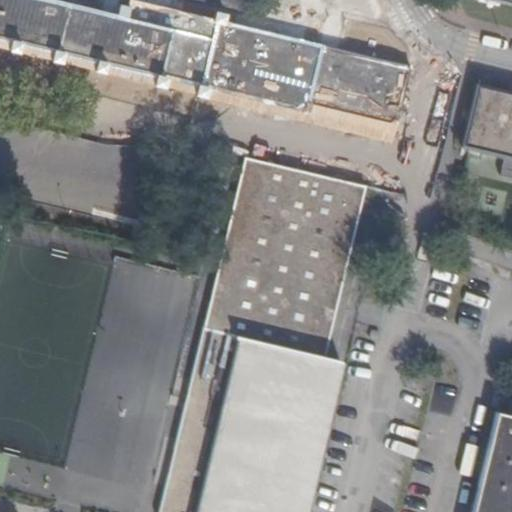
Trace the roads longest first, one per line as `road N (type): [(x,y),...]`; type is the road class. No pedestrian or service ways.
road 1 (residential): [(441,511),(473,377),(465,345),(421,330),(396,341),(353,511)]
road 2 (residential): [(400,0),(411,24),(511,58)]
